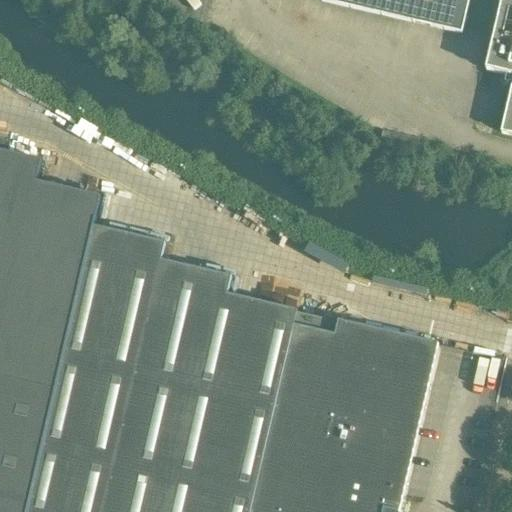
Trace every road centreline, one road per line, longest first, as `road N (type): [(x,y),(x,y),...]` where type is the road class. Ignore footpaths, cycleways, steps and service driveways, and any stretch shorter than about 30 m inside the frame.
road 1 (unknown): [(469,326),(284,267),(0,109)]
road 2 (unknown): [(511,153),(333,60),(283,27),(264,0)]
road 3 (unknown): [(469,326),(429,511)]
